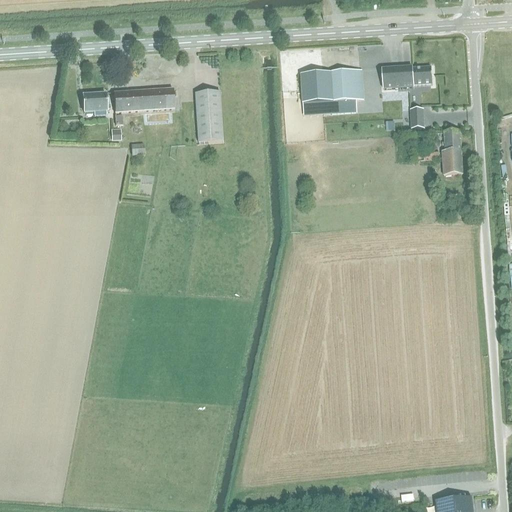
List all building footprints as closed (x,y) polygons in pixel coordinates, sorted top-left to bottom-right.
[(433,86),(431,69),(412,70),(412,68),(382,70),(384,91),(414,89),(413,87),(433,86)] [(362,72),(322,74),(324,104),(364,102),(362,72)] [(173,91),(113,95),(115,115),(174,111),(173,91)] [(223,144),(220,94),(196,95),(199,146),(223,144)] [(92,114),(94,114),(94,118),(106,117),(106,113),(107,113),(106,111),(110,111),(110,106),(106,106),(105,95),(83,97),(84,114),(86,114),(86,117),(92,116),(92,114)] [(424,130),(423,111),(411,112),(411,130),(424,130)] [(386,123),(387,132),(395,131),(394,123),(386,123)] [(120,131),(112,132),(113,141),(120,140),(120,131)] [(463,176),(460,133),(444,134),(445,144),(442,144),(442,147),(445,147),(445,154),(442,154),(444,177),(463,176)] [(131,152),(144,151),(143,141),(131,142),(131,152)] [(439,154),(416,156),(416,163),(440,161),(439,154)] [(473,511),(472,500),(435,503),(436,511),(473,511)]
